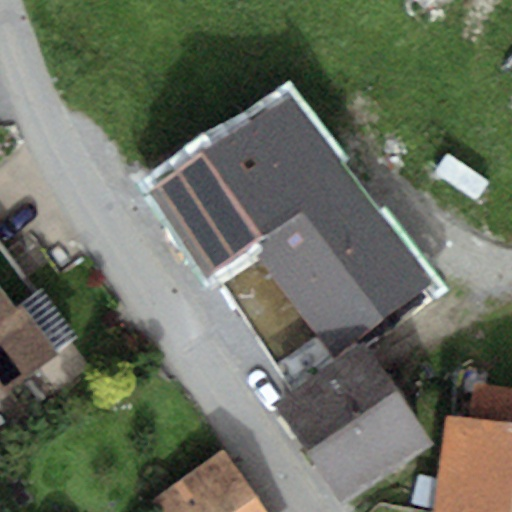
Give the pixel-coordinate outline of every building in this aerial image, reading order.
[(259,107),(149,183),(186,238),(204,226),(258,304),(222,329),(271,401),(362,339),(373,356),(397,340),(372,303),(416,273),(350,177),(321,197),(259,107)] [(0,401),(78,345),(0,237),(0,401)] [(362,339),(271,401),(340,504),(430,443),(373,356),(362,339)] [(511,388),(475,383),(470,421),(511,426),(511,388)] [(511,511),(511,426),(470,421),(450,418),(437,511),(511,511)] [(265,511),(222,451),(149,502),(155,511),(265,511)]
